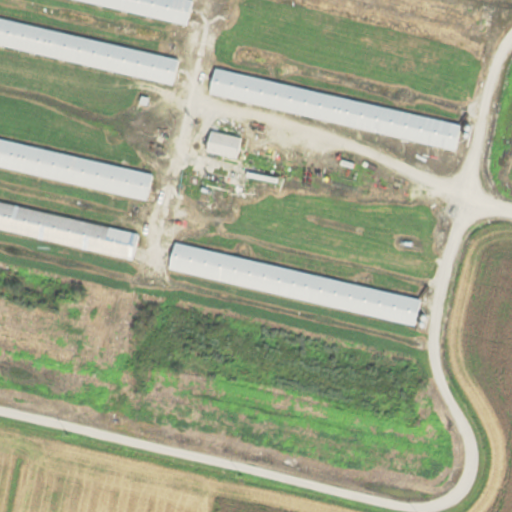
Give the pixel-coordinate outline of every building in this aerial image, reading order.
[(78,0),(192,23),(197,0),(78,0)] [(0,46),(178,84),(184,57),(0,17),(0,46)] [(462,146),(467,119),(217,73),(212,100),(462,146)] [(209,152),(241,159),(246,137),(214,130),(209,152)] [(0,167),(152,198),(158,171),(0,138),(0,167)] [(234,164),(200,153),(194,173),(228,184),(234,164)] [(0,201),(0,229),(139,258),(144,231),(0,201)] [(422,321),(427,294),(177,248),(172,275),(422,321)]
